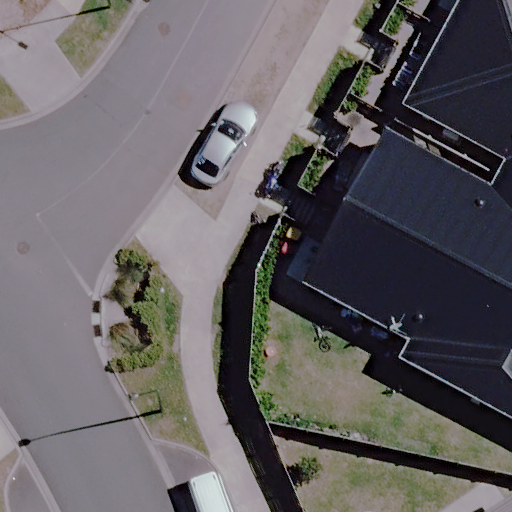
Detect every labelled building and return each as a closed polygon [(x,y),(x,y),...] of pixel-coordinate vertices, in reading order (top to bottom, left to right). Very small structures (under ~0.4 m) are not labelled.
[(511,0),(454,0),(442,23),(511,60),(511,0)] [(511,60),(442,23),(399,103),(506,161),(498,176),(511,184),(511,60)] [(511,184),(498,176),(488,194),(380,136),(341,207),(511,298),(511,184)] [(511,298),(341,207),(298,288),(405,345),(397,360),(511,422),(511,298)] [(511,511),(511,503),(508,498),(488,511),(511,511)]
